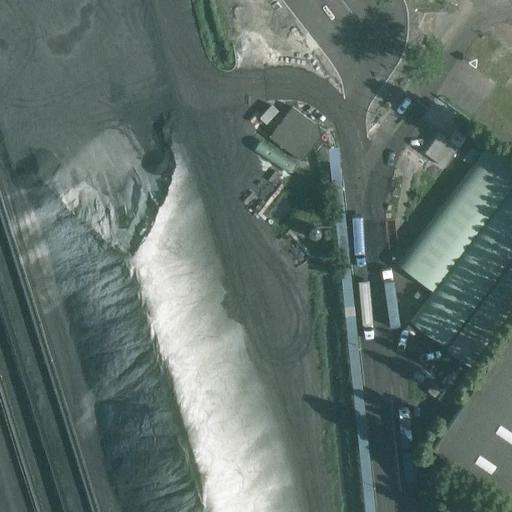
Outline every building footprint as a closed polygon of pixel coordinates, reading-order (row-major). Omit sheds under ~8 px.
[(330,23),(340,23),(339,0),(268,0),(269,23),(316,22),(316,48),(330,48),(330,23)] [(302,161),(324,130),(292,107),(269,138),(302,161)] [(444,167),(466,137),(456,130),(448,140),(439,134),(425,153),(444,167)] [(511,173),(484,152),(397,267),(433,294),(511,189),(511,173)] [(511,196),(415,326),(449,351),(511,266),(511,196)] [(43,229),(40,262),(74,338),(87,340),(82,396),(121,379),(122,368),(144,370),(173,437),(200,440),(209,344),(160,339),(161,331),(194,316),(148,212),(94,235),(122,238),(93,250),(91,271),(73,230),(73,238),(61,237),(49,243),(43,229)] [(511,269),(448,354),(468,368),(511,309),(511,269)] [(511,331),(494,358),(511,370),(511,331)] [(511,370),(494,358),(473,388),(511,415),(511,370)] [(511,415),(473,388),(452,419),(511,459),(511,415)] [(511,459),(452,419),(431,449),(511,504),(511,459)]
